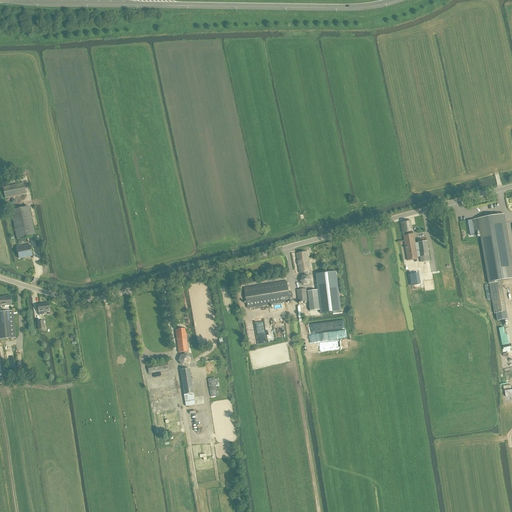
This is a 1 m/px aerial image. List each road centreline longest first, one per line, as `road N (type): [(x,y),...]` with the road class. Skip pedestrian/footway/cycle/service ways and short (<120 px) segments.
road 1 (unclassified): [(511,186),(95,299),(72,300),(0,277)]
road 2 (motorway): [(85,0),(393,0)]
road 3 (track): [(294,307),(307,349),(365,362),(393,511)]
road 4 (track): [(163,282),(201,511)]
road 5 (track): [(294,307),(285,316),(318,511)]
